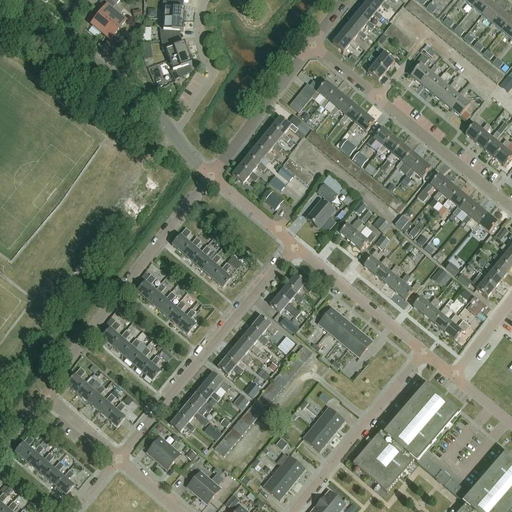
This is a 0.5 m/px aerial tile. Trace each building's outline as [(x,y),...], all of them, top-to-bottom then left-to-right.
[(115,7),(116,6),(120,1),(118,0),(113,0),(112,3),(107,0),(102,0),(99,4),(106,9),(100,17),(118,32),(125,23),(111,11),(115,7)] [(166,0),(163,0),(161,10),(161,11),(161,10),(165,10),(164,21),(184,22),(185,11),(174,10),(176,3),(166,0)] [(376,0),(370,0),(365,7),(375,15),(376,14),(381,8),(387,13),(391,9),(384,4),(383,5),(376,0)] [(463,0),(462,2),(472,10),(480,0),(463,0)] [(485,0),(480,0),(472,10),(482,18),(492,5),(485,0)] [(410,14),(416,7),(412,3),(406,11),(410,14)] [(432,15),(436,10),(430,5),(426,10),(432,15)] [(492,5),(482,18),(492,26),(502,14),(492,5)] [(365,7),(357,16),(368,25),(369,23),(374,18),(380,23),(383,19),(376,14),(375,15),(365,7)] [(415,18),(421,11),(416,7),(410,14),(415,18)] [(419,22),(425,14),(421,11),(415,18),(419,22)] [(424,25),(430,18),(425,14),(419,22),(424,25)] [(511,21),(502,14),(492,26),(502,34),(511,21)] [(357,16),(349,26),(360,34),(361,33),(366,27),(372,32),(375,28),(369,23),(368,25),(357,16)] [(100,17),(92,26),(109,40),(104,47),(109,52),(110,53),(119,41),(118,41),(114,37),(118,32),(100,17)] [(428,29),(434,22),(430,18),(424,25),(428,29)] [(449,30),(449,29),(453,25),(447,20),(443,24),(449,30)] [(160,31),(161,42),(174,40),(173,33),(183,33),(184,22),(164,21),(163,31),(160,31)] [(511,21),(502,34),(511,42),(511,41),(511,21)] [(433,33),(439,25),(434,22),(428,29),(433,33)] [(438,36),(443,29),(439,25),(433,33),(438,36)] [(349,26),(341,35),(352,44),(353,43),(358,37),(364,42),(367,38),(361,33),(360,34),(349,26)] [(387,39),(395,30),(390,26),(382,35),(387,39)] [(459,38),(460,38),(463,34),(457,28),(453,33),(459,38)] [(442,40),(448,33),(443,29),(438,36),(442,40)] [(392,43),(399,34),(395,30),(387,39),(392,43)] [(447,44),(452,37),(448,33),(442,40),(447,44)] [(404,38),(399,34),(392,43),(396,47),(404,38)] [(356,51),(359,47),(353,43),(352,44),(341,35),(333,45),(344,54),(350,47),(356,51)] [(469,46),(470,46),(473,42),(467,36),(463,41),(469,46)] [(387,40),(383,37),(378,43),(382,46),(387,40)] [(452,47),(457,40),(452,37),(447,44),(452,47)] [(401,51),(408,41),(404,38),(396,47),(401,51)] [(174,40),(161,42),(163,53),(166,52),(169,62),(188,56),(185,45),(175,48),(174,40)] [(456,51),(462,44),(457,40),(452,47),(456,51)] [(408,41),(401,51),(405,54),(413,45),(408,41)] [(461,55),(466,48),(462,44),(456,51),(461,55)] [(479,54),(483,50),(477,44),(473,49),(479,54)] [(153,60),(150,45),(141,46),(144,61),(153,60)] [(379,48),(376,52),(383,57),(378,63),(377,64),(387,72),(395,63),(384,55),(386,53),(379,48)] [(465,58),(471,52),(466,48),(461,55),(465,58)] [(470,62),(475,55),(471,52),(465,58),(470,62)] [(487,52),(483,57),(489,62),(493,57),(487,52)] [(475,66),(480,59),(475,55),(470,62),(475,66)] [(169,73),(175,83),(186,77),(182,69),(192,66),(188,56),(169,62),(173,72),(170,73),(169,73)] [(353,56),(348,61),(354,66),(358,60),(353,56)] [(377,64),(378,63),(371,57),(368,61),(374,66),(368,74),(378,83),(387,72),(377,64)] [(430,75),(428,73),(422,68),(428,62),(421,57),(410,71),(414,75),(410,79),(420,87),(430,75)] [(479,69),(484,63),(480,59),(475,66),(479,69)] [(496,60),(492,65),(499,70),(503,65),(496,60)] [(484,73),(489,67),(484,63),(479,69),(484,73)] [(440,83),(439,82),(432,76),(437,70),(433,67),(428,73),(430,75),(420,87),(430,95),(440,83)] [(488,77),(494,70),(489,67),(484,73),(488,77)] [(493,80),(498,74),(494,70),(488,77),(493,80)] [(498,74),(493,80),(498,84),(503,78),(498,74)] [(447,79),(448,78),(444,75),(439,82),(440,83),(430,95),(439,103),(449,91),(448,90),(442,85),(447,79)] [(508,95),(511,89),(511,82),(508,78),(500,88),(508,95)] [(318,94),(317,94),(313,98),(311,100),(314,103),(320,96),(325,101),(327,102),(336,92),(326,84),(318,94)] [(449,91),(439,103),(449,111),(459,99),(458,97),(452,93),(457,87),(453,84),(448,90),(449,91)] [(313,98),(317,94),(308,86),(304,90),(313,98)] [(313,98),(304,90),(300,95),(310,102),(311,100),(313,98)] [(470,107),(462,101),(467,94),(463,91),(458,97),(459,99),(449,111),(459,119),(470,107)] [(337,110),(346,100),(336,92),(327,102),(325,101),(320,107),(320,108),(324,111),(329,104),(335,109),(337,110)] [(306,107),(310,102),(300,95),(297,99),(306,107)] [(306,107),(297,99),(293,104),(302,111),(306,107)] [(347,118),(355,108),(346,100),(337,110),(335,109),(329,116),(332,120),(339,112),(345,117),(347,118)] [(302,111),(293,104),(289,108),(299,116),(302,111)] [(356,126),(365,116),(355,108),(347,118),(345,117),(339,123),(343,126),(349,120),(354,125),(356,126)] [(354,125),(349,131),(353,134),(358,128),(366,134),(375,124),(365,116),(356,126),(354,125)] [(289,124),(292,126),(297,130),(302,123),(294,117),(289,124)] [(280,119),(272,129),(282,138),(284,136),(289,140),(294,134),(295,135),(298,132),(305,138),(311,130),(302,123),(297,130),(292,126),(290,128),(280,119)] [(473,126),(465,136),(475,145),(484,134),(485,136),(490,129),(486,126),(481,132),(473,126)] [(284,136),(282,138),(272,129),(264,139),(275,147),(276,146),(281,140),(287,145),(290,141),(289,140),(284,136)] [(392,138),(383,130),(382,130),(374,140),(372,139),(367,146),(371,149),(376,142),(382,147),(384,149),(392,138)] [(311,144),(316,137),(312,133),(306,141),(311,144)] [(484,134),(475,145),(485,153),(493,142),(495,144),(500,137),(496,134),(491,140),(485,136),(484,134)] [(315,148),(321,141),(316,137),(311,144),(315,148)] [(393,156),(402,146),(392,138),(384,149),(382,147),(376,154),(380,157),(385,150),(391,155),(393,156)] [(282,151),(276,146),(275,147),(264,139),(256,149),(266,157),(268,155),(273,150),(279,155),(282,151)] [(320,152),(326,144),(321,141),(315,148),(320,152)] [(350,158),(357,149),(348,142),(341,150),(350,158)] [(493,142),(485,153),(494,161),(503,150),(505,152),(510,145),(506,142),(501,148),(495,144),(493,142)] [(324,155),(330,148),(326,144),(320,152),(324,155)] [(403,164),(411,154),(402,146),(393,156),(391,155),(386,162),(390,165),(395,158),(401,163),(403,164)] [(329,159),(335,152),(330,148),(324,155),(329,159)] [(274,161),(268,155),(266,157),(256,149),(248,158),(259,167),(260,165),(265,160),(271,164),(274,161)] [(503,150),(494,161),(504,168),(511,158),(511,154),(510,156),(505,152),(503,150)] [(333,163),(339,156),(335,152),(329,159),(333,163)] [(362,170),(369,161),(360,154),(353,162),(362,170)] [(412,173),(421,162),(411,154),(403,164),(401,163),(396,169),(400,173),(405,166),(410,171),(412,173)] [(338,166),(344,159),(339,156),(333,163),(338,166)] [(266,170),(260,165),(259,167),(248,158),(240,168),(251,176),(252,175),(257,169),(263,174),(266,170)] [(343,170),(348,163),(344,159),(338,166),(343,170)] [(286,172),(292,165),(288,161),(282,168),(286,172)] [(384,172),(390,165),(386,162),(380,169),(384,172)] [(410,171),(405,177),(409,181),(414,174),(422,181),(431,170),(421,162),(412,173),(410,171)] [(347,174),(353,167),(348,163),(343,170),(347,174)] [(291,176),(297,168),(292,165),(286,172),(291,176)] [(352,177),(357,171),(353,167),(347,174),(352,177)] [(374,172),(368,167),(365,172),(371,177),(374,172)] [(258,180),(252,175),(251,176),(240,168),(232,178),(243,186),(249,179),(255,184),(258,180)] [(296,180),(302,172),(297,168),(291,176),(296,180)] [(278,175),(286,181),(289,184),(293,179),(282,170),(278,175)] [(356,181),(362,174),(357,171),(352,177),(356,181)] [(300,184),(306,176),(302,172),(296,180),(300,184)] [(361,185),(366,178),(362,174),(356,181),(361,185)] [(306,176),(300,184),(305,187),(311,180),(306,176)] [(440,195),(449,185),(439,177),(430,187),(429,186),(423,192),(427,195),(432,189),(438,193),(440,195)] [(366,188),(371,182),(366,178),(361,185),(366,188)] [(280,194),(285,188),(275,179),(269,186),(280,194)] [(370,192),(376,185),(371,182),(366,188),(370,192)] [(375,196),(380,189),(376,185),(370,192),(375,196)] [(450,203),(458,193),(449,185),(440,195),(438,193),(433,200),(428,206),(432,210),(438,203),(437,203),(442,197),(448,201),(450,203)] [(331,206),(338,197),(325,186),(318,195),(331,206)] [(391,186),(388,191),(392,194),(396,190),(391,186)] [(380,200),(385,193),(380,189),(375,196),(380,200)] [(384,203),(389,197),(385,193),(380,200),(384,203)] [(460,211),(468,201),(458,193),(450,203),(448,201),(443,208),(447,211),(452,205),(457,210),(460,211)] [(276,212),(283,203),(272,194),(265,203),(276,212)] [(355,201),(349,197),(345,201),(351,206),(355,201)] [(389,207),(394,200),(389,197),(384,203),(389,207)] [(393,211),(398,204),(394,200),(389,207),(393,211)] [(469,219),(477,209),(468,201),(460,211),(457,210),(452,216),(456,219),(461,213),(467,217),(469,219)] [(352,212),(358,217),(366,208),(360,202),(352,212)] [(321,204),(306,221),(319,232),(333,214),(321,204)] [(398,204),(393,211),(398,214),(403,208),(398,204)] [(478,227),(487,217),(477,209),(469,219),(467,217),(462,224),(466,227),(471,221),(477,225),(478,227)] [(364,225),(372,216),(366,211),(358,220),(364,225)] [(477,225),(472,232),(475,235),(480,229),(488,235),(497,225),(487,217),(478,227),(477,225)] [(401,232),(409,223),(402,218),(395,227),(401,232)] [(383,235),(390,227),(380,219),(373,227),(383,235)] [(405,234),(412,225),(409,223),(401,232),(405,234)] [(359,237),(366,229),(362,226),(355,234),(347,227),(339,236),(350,244),(357,235),(359,237)] [(372,234),(366,229),(359,237),(357,235),(350,244),(360,253),(368,244),(370,246),(376,238),(372,235),(372,234)] [(508,233),(503,229),(495,239),(500,243),(508,233)] [(186,231),(172,247),(182,256),(191,246),(185,241),(191,235),(186,231)] [(383,237),(375,247),(380,252),(388,242),(383,237)] [(422,237),(417,244),(422,248),(428,241),(422,237)] [(197,239),(191,246),(182,256),(192,265),(201,255),(195,250),(201,243),(197,239)] [(511,255),(508,253),(510,252),(503,246),(500,250),(506,255),(502,261),(501,263),(511,271),(511,269),(511,255)] [(206,248),(201,255),(192,265),(202,273),(211,263),(205,258),(211,252),(206,248)] [(216,256),(211,263),(202,273),(212,282),(221,272),(215,267),(221,260),(216,256)] [(501,263),(502,261),(495,256),(492,260),(499,265),(494,271),(493,272),(503,281),(511,271),(501,263)] [(242,266),(234,258),(227,265),(231,269),(232,267),(237,272),(242,266)] [(389,263),(387,261),(385,259),(379,267),(371,260),(364,269),(374,277),(381,269),(383,270),(389,263)] [(486,264),(481,260),(478,264),(483,268),(486,264)] [(221,272),(212,282),(222,291),(231,281),(225,276),(231,269),(227,265),(226,265),(221,272)] [(460,273),(450,265),(445,271),(454,279),(460,273)] [(493,272),(494,271),(487,266),(484,270),(491,275),(486,280),(485,282),(495,290),(503,281),(493,272)] [(394,279),(400,271),(396,268),(390,275),(383,270),(381,269),(374,277),(384,286),(392,277),(394,279)] [(440,269),(431,280),(437,285),(446,274),(440,269)] [(471,285),(459,275),(455,280),(468,290),(471,285)] [(485,282),(486,280),(480,275),(476,279),(483,284),(477,292),(487,300),(495,290),(485,282)] [(410,280),(408,278),(406,276),(400,284),(394,279),(392,277),(384,286),(395,294),(402,285),(404,287),(410,280)] [(151,277),(137,294),(147,302),(155,293),(150,288),(156,281),(151,277)] [(296,277),(287,287),(297,296),(297,295),(302,290),(309,295),(313,290),(306,285),(296,277)] [(402,285),(395,294),(405,303),(412,294),(414,296),(420,288),(416,285),(410,292),(404,287),(402,285)] [(161,286),(155,293),(147,302),(157,311),(165,301),(160,297),(166,290),(161,286)] [(287,287),(279,297),(288,306),(289,305),(293,300),(300,306),(304,301),(297,295),(297,296),(287,287)] [(171,294),(165,301),(157,311),(167,320),(175,310),(170,305),(175,298),(171,294)] [(300,315),(289,305),(288,306),(279,297),(270,307),(280,315),(285,310),(296,319),(300,315)] [(481,305),(474,299),(469,305),(476,311),(481,305)] [(439,303),(437,301),(434,300),(428,307),(420,300),(413,309),(423,318),(431,309),(433,311),(439,303)] [(181,303),(175,310),(167,320),(177,328),(185,318),(180,314),(185,307),(181,303)] [(449,312),(447,310),(445,308),(439,315),(433,311),(431,309),(423,318),(434,326),(441,317),(443,319),(449,312)] [(330,311),(318,326),(359,361),(372,345),(330,311)] [(187,337),(197,326),(191,321),(196,315),(191,312),(186,318),(185,318),(177,328),(187,337)] [(453,327),(459,320),(455,317),(449,324),(443,319),(441,317),(434,326),(444,334),(451,326),(453,327)] [(261,318),(252,329),(261,337),(262,337),(267,331),(273,337),(278,332),(271,326),(270,326),(261,318)] [(294,336),(298,330),(285,320),(281,325),(294,336)] [(444,334),(454,343),(462,334),(464,335),(470,328),(463,322),(456,330),(453,327),(451,326),(444,334)] [(115,324),(101,340),(112,349),(120,339),(114,335),(120,328),(115,324)] [(252,329),(243,339),(253,347),(258,341),(265,347),(269,343),(262,337),(261,337),(252,329)] [(126,333),(120,339),(112,349),(122,358),(130,348),(124,343),(130,336),(126,333)] [(243,339),(235,349),(244,357),(245,357),(250,351),(256,357),(260,353),(253,347),(243,339)] [(295,346),(286,339),(282,344),(290,352),(295,346)] [(136,341),(130,348),(122,358),(132,366),(140,357),(134,352),(140,345),(136,341)] [(300,352),(309,360),(312,356),(303,348),(300,352)] [(235,349),(226,359),(236,367),(241,361),(248,367),(252,363),(245,357),(244,357),(235,349)] [(146,350),(140,357),(132,366),(142,375),(150,365),(144,360),(150,354),(146,350)] [(305,364),(309,360),(300,352),(296,357),(305,364)] [(302,369),(305,364),(296,357),(293,361),(302,369)] [(150,365),(142,375),(152,384),(160,374),(154,369),(160,362),(156,358),(150,365)] [(226,359),(218,369),(227,378),(232,372),(239,378),(243,373),(236,367),(226,359)] [(298,373),(302,369),(293,361),(289,365),(298,373)] [(295,377),(298,373),(289,365),(286,369),(295,377)] [(291,381),(295,377),(286,369),(282,373),(291,381)] [(80,370),(66,387),(77,396),(85,386),(80,381),(85,375),(80,370)] [(278,377),(288,385),(291,381),(282,373),(278,377)] [(204,386),(214,394),(219,388),(225,394),(230,389),(223,383),(222,383),(213,375),(204,386)] [(284,389),(288,385),(278,377),(275,381),(284,389)] [(91,379),(85,386),(77,396),(87,404),(95,395),(90,390),(95,383),(91,379)] [(281,393),(284,389),(275,381),(271,385),(281,393)] [(252,401),(260,391),(252,384),(244,394),(252,401)] [(443,474),(421,455),(457,413),(423,384),(353,466),(387,495),(415,462),(436,479),(435,480),(437,482),(438,481),(444,486),(443,487),(445,488),(466,505),(460,511),(511,511),(511,460),(508,457),(472,498),(449,479),(448,480),(442,475),(443,474)] [(268,390),(277,397),(281,393),(271,385),(268,390)] [(221,400),(214,394),(204,386),(195,396),(205,404),(210,398),(217,404),(221,400)] [(504,386),(496,395),(504,402),(511,392),(504,386)] [(101,388),(95,395),(87,404),(97,413),(105,403),(99,398),(105,392),(101,388)] [(273,402),(277,397),(268,390),(264,394),(273,402)] [(270,406),(273,402),(264,394),(261,398),(270,406)] [(212,410),(205,404),(195,396),(187,406),(203,419),(207,413),(208,414),(212,410)] [(111,397),(105,403),(97,413),(106,421),(115,412),(110,407),(115,400),(111,397)] [(241,413),(249,404),(241,397),(233,407),(241,413)] [(266,410),(270,406),(261,398),(257,402),(266,410)] [(263,414),(266,410),(257,402),(254,406),(263,414)] [(115,412),(106,421),(117,430),(125,420),(119,415),(125,409),(121,405),(115,412)] [(205,429),(209,424),(203,419),(187,406),(178,416),(188,425),(188,424),(193,419),(205,429)] [(259,418),(263,414),(254,406),(250,410),(259,418)] [(256,422),(259,418),(250,410),(247,414),(256,422)] [(329,410),(320,420),(337,434),(345,424),(329,410)] [(252,426),(256,422),(247,414),(243,418),(252,426)] [(195,430),(188,424),(188,425),(178,416),(170,426),(180,435),(184,429),(191,435),(195,430)] [(249,430),(252,426),(243,418),(239,423),(249,430)] [(320,420),(312,431),(328,444),(337,434),(320,420)] [(245,435),(249,430),(239,423),(236,427),(245,435)] [(241,439),(245,435),(236,427),(232,431),(241,439)] [(216,430),(210,438),(216,443),(222,436),(216,430)] [(238,443),(241,439),(232,431),(229,435),(238,443)] [(312,431),(303,441),(319,455),(328,444),(312,431)] [(234,447),(238,443),(229,435),(225,439),(234,447)] [(29,437),(15,454),(26,463),(34,453),(28,449),(34,442),(29,437)] [(157,464),(170,448),(160,439),(146,455),(157,464)] [(231,451),(234,447),(225,439),(222,443),(231,451)] [(281,451),(285,445),(281,442),(276,447),(281,451)] [(227,455),(231,451),(222,443),(218,447),(227,455)] [(40,446),(34,453),(26,463),(36,472),(44,462),(38,457),(44,450),(40,446)] [(224,459),(227,455),(218,447),(215,451),(224,459)] [(181,457),(170,448),(157,464),(167,473),(181,457)] [(190,462),(196,456),(192,452),(186,458),(190,462)] [(50,455),(44,462),(36,472),(46,480),(54,471),(49,466),(55,459),(50,455)] [(289,458),(281,469),(297,482),(306,472),(289,458)] [(60,464),(54,471),(46,480),(56,489),(64,479),(59,474),(65,467),(60,464)] [(281,469),(272,479),(288,493),(297,482),(281,469)] [(64,479),(56,489),(66,497),(74,488),(69,483),(75,476),(70,472),(64,479)] [(197,499),(211,482),(200,474),(186,490),(197,499)] [(272,479),(263,490),(280,503),(288,493),(272,479)] [(221,491),(211,482),(197,499),(207,507),(221,491)] [(328,511),(341,511),(345,508),(329,494),(319,505),(328,511)] [(231,511),(240,503),(233,498),(225,507),(231,511)]
